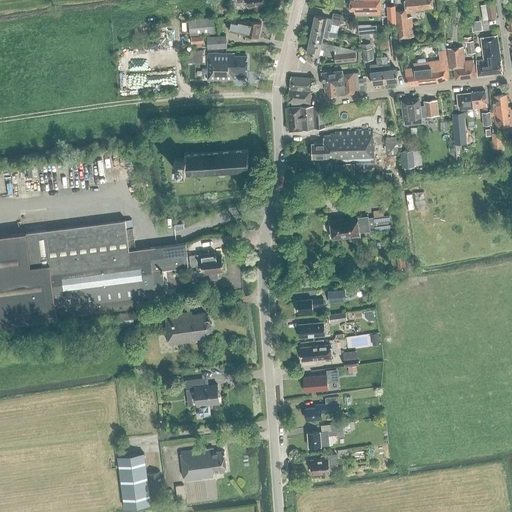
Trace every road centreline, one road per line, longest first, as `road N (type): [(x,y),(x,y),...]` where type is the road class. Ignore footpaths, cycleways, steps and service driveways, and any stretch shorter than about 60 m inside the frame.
road 1 (tertiary): [(278,511),(261,261),(284,60)]
road 2 (unknown): [(268,219),(169,234),(107,200),(0,217)]
road 3 (residential): [(509,79),(327,101),(315,74),(284,60)]
road 4 (track): [(197,97),(0,121)]
